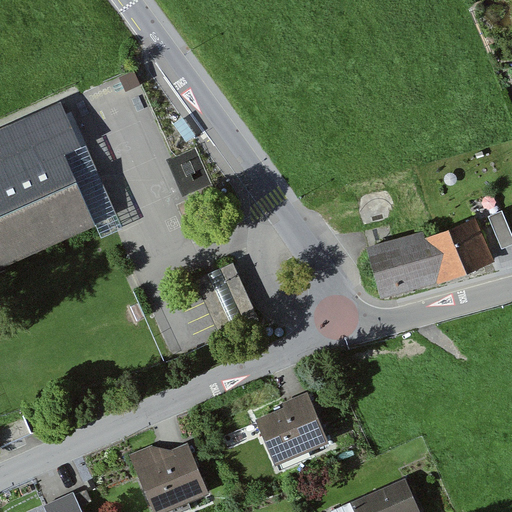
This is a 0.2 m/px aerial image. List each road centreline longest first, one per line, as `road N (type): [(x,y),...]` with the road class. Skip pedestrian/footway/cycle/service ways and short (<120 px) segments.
road 1 (residential): [(126,0),(318,265),(336,317)]
road 2 (residential): [(336,317),(314,340),(0,477)]
road 3 (residential): [(511,287),(398,320),(336,317)]
